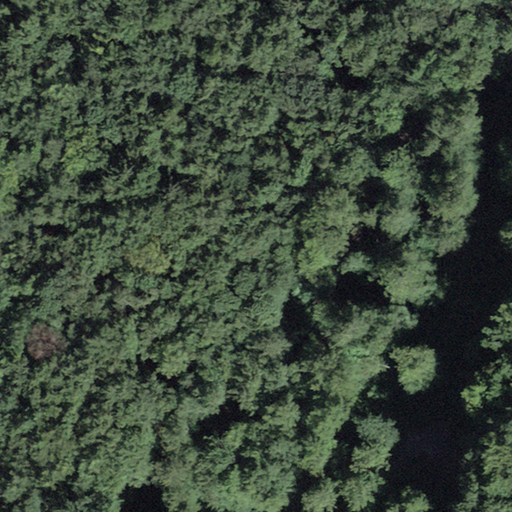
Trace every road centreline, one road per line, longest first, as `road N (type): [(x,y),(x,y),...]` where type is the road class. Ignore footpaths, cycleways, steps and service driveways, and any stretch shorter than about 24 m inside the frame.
road 1 (track): [(296,511),(323,350),(374,185),(451,108),(511,64)]
road 2 (track): [(431,438),(480,317),(511,280)]
